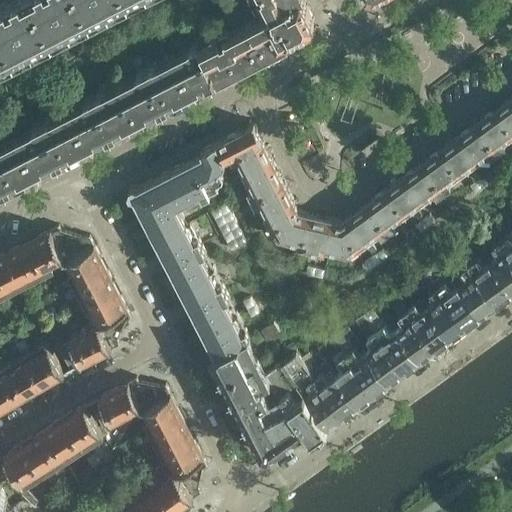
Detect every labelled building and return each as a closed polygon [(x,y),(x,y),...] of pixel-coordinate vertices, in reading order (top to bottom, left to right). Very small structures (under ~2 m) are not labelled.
[(51,35),(33,0),(9,0),(0,5),(0,28),(13,54),(51,35)] [(89,15),(81,0),(33,0),(51,35),(89,15)] [(118,0),(81,0),(89,15),(118,0)] [(242,7),(240,2),(238,0),(232,0),(238,9),(242,7)] [(289,0),(258,0),(263,1),(265,0),(267,0),(272,8),(273,9),(289,0)] [(315,19),(304,0),(289,0),(273,9),(287,37),(288,38),(313,25),(313,24),(314,19),(315,19)] [(287,37),(273,9),(272,8),(252,18),(259,31),(255,33),(257,37),(253,39),(259,52),(269,46),(272,48),(277,45),(278,42),(287,37)] [(166,24),(161,13),(154,17),(159,28),(166,24)] [(159,28),(154,17),(146,21),(152,32),(159,28)] [(259,52),(253,39),(257,37),(255,33),(259,31),(252,18),(234,27),(232,23),(227,22),(222,24),(218,23),(240,65),(248,61),(247,59),(247,58),(259,52)] [(240,65),(218,23),(217,27),(211,30),(210,34),(212,39),(201,44),(217,74),(229,67),(230,67),(231,69),(240,65)] [(0,60),(13,54),(0,28),(0,60)] [(114,51),(109,40),(101,44),(107,55),(114,51)] [(217,74),(201,44),(199,40),(190,44),(192,46),(190,50),(175,58),(182,71),(185,70),(193,86),(208,78),(208,79),(209,79),(210,80),(211,79),(212,79),(212,78),(212,77),(212,76),(217,74)] [(107,55),(101,44),(94,48),(100,59),(107,55)] [(193,86),(185,70),(182,71),(175,58),(159,66),(155,65),(154,63),(146,67),(164,102),(170,99),(169,98),(173,97),(173,96),(193,86)] [(164,102),(146,67),(138,71),(139,73),(138,77),(107,93),(103,92),(102,90),(94,94),(112,129),(117,126),(117,125),(121,123),(155,106),(159,104),(159,105),(164,102)] [(62,78),(56,68),(49,71),(55,82),(62,78)] [(55,82),(49,71),(42,75),(47,86),(55,82)] [(10,105),(4,94),(0,96),(0,104),(2,109),(10,105)] [(112,129),(94,94),(86,98),(87,100),(86,104),(70,112),(77,125),(80,124),(88,140),(102,133),(103,133),(106,131),(107,132),(112,129)] [(511,95),(493,109),(490,109),(486,112),(485,115),(477,121),(499,151),(505,146),(504,143),(504,140),(511,134),(511,95)] [(88,140),(80,124),(77,125),(70,112),(54,120),(51,119),(50,117),(42,121),(60,156),(65,153),(65,152),(68,151),(68,150),(88,140)] [(60,156),(42,121),(34,125),(35,127),(34,131),(18,139),(25,152),(28,150),(36,167),(50,159),(50,160),(54,158),(55,159),(60,156)] [(499,151),(477,121),(469,127),(466,126),(461,129),(461,133),(441,147),(460,172),(466,168),(471,164),(487,152),(490,153),(492,155),(499,151)] [(274,160),(254,122),(216,141),(226,161),(228,165),(237,161),(239,162),(246,174),(274,160)] [(36,167),(28,150),(25,152),(18,139),(2,147),(0,146),(0,168),(8,183),(13,180),(13,179),(16,178),(16,177),(36,167)] [(217,169),(224,165),(226,161),(216,141),(201,149),(202,152),(192,157),(208,189),(215,186),(214,184),(219,181),(221,177),(217,169)] [(460,172),(441,147),(438,149),(435,148),(431,151),(431,155),(422,161),(444,191),(451,186),(449,183),(449,180),(460,172)] [(208,189),(192,157),(169,169),(186,201),(208,189)] [(284,181),(274,160),(246,174),(252,186),(251,189),(248,190),(252,198),(284,181)] [(444,191),(422,161),(414,167),(411,166),(407,169),(406,172),(387,187),(405,212),(411,208),(416,204),(432,192),(436,193),(438,195),(444,191)] [(186,201),(169,169),(137,185),(133,184),(130,186),(128,192),(130,195),(134,197),(140,209),(160,199),(178,205),(186,201)] [(475,191),(489,181),(484,174),(470,184),(475,191)] [(295,202),(284,181),(252,198),(255,205),(258,204),(261,205),(267,216),(295,202)] [(405,212),(387,187),(383,189),(380,189),(376,192),(376,195),(368,201),(389,231),(396,226),(394,223),(395,220),(405,212)] [(195,237),(187,223),(178,205),(160,199),(140,209),(167,262),(203,243),(199,234),(195,237)] [(389,231),(368,201),(349,214),(367,240),(370,238),(377,232),(381,233),(383,235),(389,231)] [(231,210),(227,202),(219,206),(223,213),(231,210)] [(301,241),(308,212),(299,210),(295,202),(267,216),(277,235),(301,241)] [(223,213),(219,206),(211,210),(215,217),(223,213)] [(235,217),(231,210),(223,213),(227,221),(235,217)] [(324,252),(325,247),(332,218),(308,212),(301,241),(300,246),(324,252)] [(227,221),(223,213),(215,217),(219,225),(227,221)] [(367,240),(349,214),(342,220),(332,218),(325,247),(350,253),(365,241),(367,240)] [(421,231),(435,221),(430,214),(416,224),(421,231)] [(239,225),(235,217),(227,221),(231,229),(239,225)] [(231,229),(227,221),(219,225),(224,233),(231,229)] [(66,256),(73,232),(61,228),(59,224),(29,239),(45,271),(53,267),(51,263),(66,256)] [(243,233),(239,225),(231,229),(235,237),(243,233)] [(235,237),(231,229),(224,233),(228,241),(235,237)] [(105,264),(101,255),(90,234),(86,236),(73,232),(66,256),(73,270),(69,272),(73,280),(105,264)] [(247,241),(243,233),(235,237),(239,245),(247,241)] [(511,242),(507,236),(499,242),(511,258),(511,242)] [(239,245),(235,237),(228,241),(232,248),(239,245)] [(45,271),(29,239),(8,250),(24,282),(27,281),(25,277),(36,271),(38,275),(45,271)] [(511,258),(499,242),(492,247),(497,254),(489,260),(511,291),(511,258)] [(218,282),(211,268),(204,254),(208,252),(203,243),(167,262),(191,307),(227,289),(222,280),(218,282)] [(367,270),(389,255),(383,248),(362,263),(367,270)] [(24,282),(8,250),(0,254),(0,286),(3,293),(11,289),(9,285),(20,280),(21,284),(24,282)] [(511,291),(489,260),(482,265),(476,258),(469,264),(497,303),(511,291)] [(116,285),(113,279),(105,264),(73,280),(77,288),(81,286),(84,291),(80,293),(84,301),(116,285)] [(314,274),(316,266),(308,264),(306,272),(314,274)] [(497,303),(469,264),(461,270),(466,277),(458,282),(481,314),(497,303)] [(323,277),(325,268),(316,266),(314,274),(323,277)] [(52,283),(47,275),(41,278),(45,286),(52,283)] [(481,314),(458,282),(451,288),(446,281),(438,286),(466,325),(482,314),(481,314)] [(71,291),(67,283),(61,286),(65,295),(71,291)] [(131,315),(126,304),(116,285),(84,301),(88,309),(92,307),(99,321),(107,324),(108,321),(122,327),(127,317),(131,315)] [(466,325),(438,286),(430,292),(435,299),(428,305),(451,336),(466,325)] [(234,313),(227,300),(231,297),(227,289),(191,307),(203,330),(234,313)] [(255,303),(251,296),(243,300),(247,307),(255,303)] [(259,311),(255,303),(247,307),(252,315),(259,311)] [(451,336),(428,305),(420,310),(415,303),(407,309),(435,348),(451,336)] [(435,348),(407,309),(399,315),(404,322),(397,327),(420,359),(435,348)] [(251,335),(246,325),(242,327),(234,313),(203,330),(215,354),(247,337),(251,335)] [(120,342),(118,338),(122,327),(108,321),(107,324),(99,321),(69,336),(70,339),(73,345),(76,350),(79,356),(82,362),(120,342)] [(277,335),(271,324),(262,329),(268,340),(277,335)] [(420,359),(397,327),(389,333),(384,326),(376,331),(404,370),(420,359)] [(404,370),(376,331),(368,337),(374,344),(366,350),(389,381),(404,370)] [(256,361),(248,347),(251,346),(247,337),(215,354),(212,355),(223,377),(256,361)] [(73,345),(70,339),(59,345),(62,350),(73,345)] [(65,370),(47,340),(38,345),(40,348),(30,354),(28,351),(26,352),(44,383),(48,380),(49,383),(56,379),(54,377),(65,370)] [(65,356),(76,350),(73,345),(62,350),(65,356)] [(389,381),(366,350),(358,355),(353,348),(346,354),(374,392),(374,393),(389,382),(389,381)] [(68,362),(79,356),(76,350),(65,356),(68,362)] [(343,415),(315,376),(296,350),(282,361),(281,362),(328,426),(343,415)] [(44,383),(26,352),(24,354),(25,357),(15,363),(13,360),(6,364),(23,395),(34,389),(35,391),(42,387),(40,385),(44,383)] [(374,392),(346,354),(338,359),(343,366),(335,372),(358,404),(374,392)] [(268,371),(281,362),(282,361),(277,355),(263,365),(268,371)] [(71,367),(82,362),(79,356),(68,362),(71,367)] [(270,380),(265,373),(263,375),(256,361),(223,377),(234,399),(263,384),(270,380)] [(281,362),(268,371),(265,373),(270,380),(272,380),(305,427),(312,438),(328,426),(281,362)] [(23,395),(6,364),(0,367),(0,399),(4,406),(9,404),(10,406),(15,403),(13,401),(23,395)] [(358,404),(335,372),(328,377),(323,370),(315,376),(343,415),(358,404)] [(143,405),(144,397),(147,398),(151,382),(139,380),(137,376),(100,395),(103,400),(106,406),(109,412),(112,417),(113,420),(143,405)] [(272,380),(270,380),(263,384),(269,396),(261,401),(283,444),(305,427),(272,380)] [(182,412),(177,403),(178,402),(174,393),(172,393),(166,382),(162,385),(151,382),(147,398),(144,397),(143,405),(149,419),(146,421),(150,428),(182,412)] [(283,444),(261,401),(269,396),(263,384),(234,399),(262,453),(268,455),(283,444)] [(103,400),(100,395),(91,399),(94,405),(103,400)] [(106,406),(103,400),(94,405),(97,411),(106,406)] [(104,433),(84,403),(74,409),(73,407),(67,411),(68,414),(64,416),(83,446),(86,444),(84,441),(94,435),(96,438),(104,433)] [(109,412),(106,406),(97,411),(100,416),(109,412)] [(112,417),(109,412),(100,416),(103,422),(112,417)] [(203,451),(199,442),(197,442),(190,428),(191,426),(186,418),(184,417),(182,412),(150,428),(154,436),(158,434),(160,440),(157,442),(165,457),(168,456),(176,470),(201,476),(204,465),(208,463),(202,452),(203,451)] [(83,446),(64,416),(61,418),(59,416),(53,420),(54,422),(44,429),(63,459),(71,454),(69,451),(79,444),(81,447),(83,446)] [(63,459),(44,429),(34,435),(33,433),(27,437),(28,439),(24,442),(43,471),(46,470),(44,467),(54,460),(56,463),(63,459)] [(43,471),(24,442),(20,444),(19,442),(13,446),(14,448),(4,455),(23,484),(31,480),(29,476),(39,470),(41,473),(43,471)] [(201,490),(199,486),(201,476),(176,470),(162,479),(160,476),(153,481),(155,484),(174,510),(201,490)] [(171,511),(174,510),(155,484),(143,493),(141,490),(134,495),(136,498),(145,511),(171,511)] [(30,491),(23,485),(19,489),(26,495),(30,491)] [(0,511),(2,511),(8,508),(3,501),(7,498),(0,488),(0,511)] [(37,498),(30,491),(26,495),(33,502),(37,498)] [(145,511),(136,498),(124,507),(122,504),(115,509),(116,511),(145,511)]
